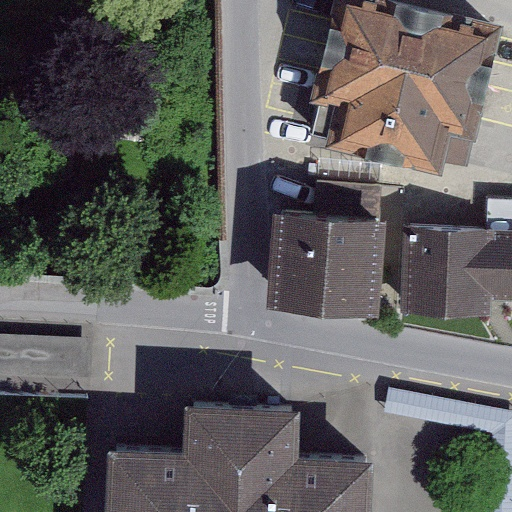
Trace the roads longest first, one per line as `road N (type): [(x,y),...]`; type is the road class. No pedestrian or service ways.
road 1 (residential): [(245,320),(240,0)]
road 2 (residential): [(511,367),(245,320)]
road 3 (residential): [(245,320),(0,300)]
